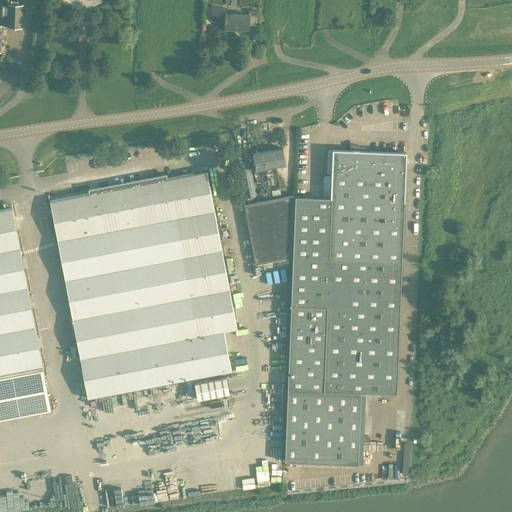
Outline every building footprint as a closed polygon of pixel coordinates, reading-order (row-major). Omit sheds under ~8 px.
[(22,28),(22,5),(8,4),(7,27),(22,28)] [(225,30),(249,31),(250,26),(255,26),(256,11),(249,10),(249,15),(225,14),(225,8),(211,8),(211,17),(221,17),(221,16),(225,16),(225,30)] [(296,197),(285,460),(358,464),(360,393),(366,393),(396,394),(406,153),(371,152),(366,151),(362,149),(360,148),(354,146),(350,144),(350,151),(334,150),(333,169),(333,175),(323,176),(322,198),(296,197)] [(272,149),(275,166),(286,164),(284,151),(283,147),(272,149)] [(262,151),(266,168),(275,166),(272,149),(262,151)] [(253,153),(256,170),(257,175),(267,173),(266,168),(262,151),(253,153)] [(256,196),(250,167),(239,169),(245,198),(256,196)] [(51,201),(88,397),(231,370),(223,331),(237,328),(207,171),(51,201)] [(291,187),(271,190),(272,197),(292,193),(291,187)] [(244,205),(256,264),(291,257),(293,196),(244,205)] [(0,211),(0,374),(29,369),(30,369),(43,366),(13,209),(0,211)] [(226,377),(194,383),(198,399),(229,393),(226,377)]
